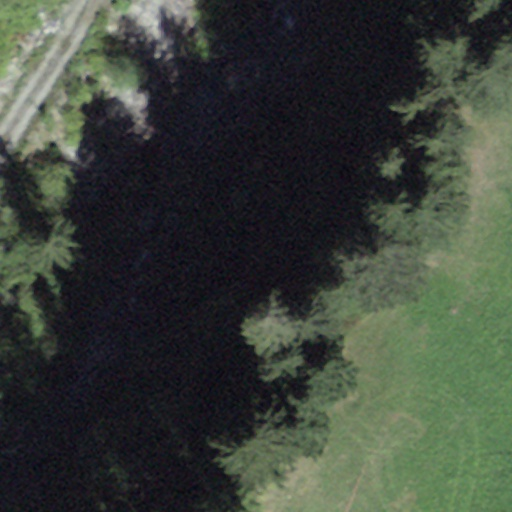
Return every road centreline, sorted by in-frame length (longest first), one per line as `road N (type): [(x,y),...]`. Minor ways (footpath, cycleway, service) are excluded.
road 1 (track): [(478,511),(476,120)]
road 2 (track): [(76,0),(0,143)]
